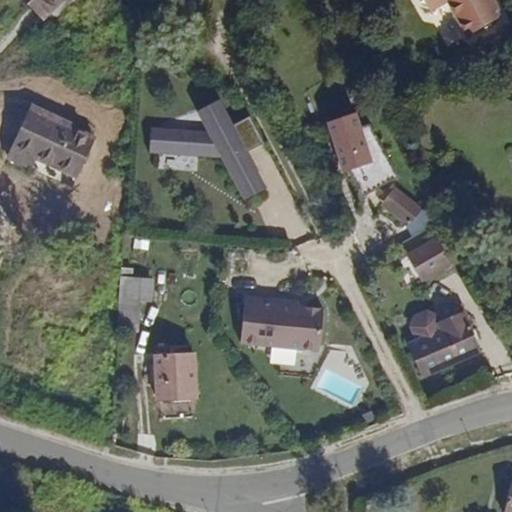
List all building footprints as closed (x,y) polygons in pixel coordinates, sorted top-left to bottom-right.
[(13,0),(39,27),(66,0),(79,0),(82,2),(83,0),(13,0)] [(416,0),(426,18),(445,8),(464,42),(502,21),(489,0),(416,0)] [(327,119),(351,196),(392,183),(368,106),(327,119)] [(28,109),(2,164),(27,176),(32,165),(72,184),(93,140),(28,109)] [(136,137),(135,161),(226,166),(246,206),(267,195),(223,109),(197,123),(204,139),(136,137)] [(251,115),(238,121),(248,147),(262,142),(251,115)] [(378,205),(406,227),(423,207),(396,184),(378,205)] [(439,254),(412,267),(426,292),(452,279),(439,254)] [(116,281),(113,335),(136,337),(137,306),(149,307),(150,282),(116,281)] [(246,305),(242,345),(319,352),(323,312),(246,305)] [(405,347),(421,384),(481,357),(461,311),(431,324),(435,334),(405,347)] [(153,352),(154,400),(200,400),(199,352),(153,352)] [(511,511),(511,481),(503,511),(511,511)]
